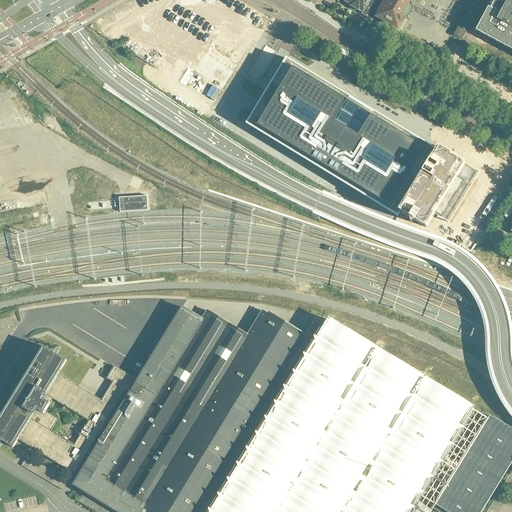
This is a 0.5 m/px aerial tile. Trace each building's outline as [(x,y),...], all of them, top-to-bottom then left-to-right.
[(377,1),(375,0),(354,0),(352,5),(351,5),(353,6),(352,7),(367,17),(377,1)] [(389,29),(399,35),(402,30),(403,28),(406,21),(402,19),(404,16),(402,15),(408,3),(410,0),(384,0),(381,8),(380,8),(376,15),(377,15),(377,16),(382,19),(383,20),(381,24),(380,25),(380,27),(380,28),(381,30),(382,30),(384,31),(386,31),(388,30),(389,29)] [(462,40),(482,4),(474,0),(473,0),(458,28),(454,35),(462,40)] [(511,0),(490,0),(494,2),(491,8),(488,7),(475,31),(511,51),(511,0)] [(403,28),(399,35),(434,55),(438,49),(403,28)] [(435,150),(424,143),(411,135),(367,108),(365,107),(363,106),(335,89),(287,59),(267,91),(262,100),(258,107),(254,113),(247,125),(252,129),(337,180),(398,217),(400,213),(406,216),(422,226),(424,227),(428,230),(441,237),(448,225),(450,221),(474,182),(481,172),(457,158),(446,151),(449,146),(449,147),(452,142),(453,137),(449,132),(444,131),(439,135),(438,136),(435,135),(428,136),(426,140),(437,147),(435,150)] [(147,195),(119,197),(120,212),(148,210),(147,195)] [(496,247),(501,237),(492,231),(486,241),(496,247)] [(482,511),(511,465),(511,430),(452,393),(423,375),(322,313),(308,336),(302,332),(303,331),(272,312),(271,313),(265,310),(250,334),(210,309),(204,318),(183,305),(138,380),(114,366),(107,378),(113,382),(102,400),(58,373),(66,360),(43,346),(20,384),(15,385),(12,390),(13,395),(0,416),(0,439),(13,447),(18,439),(74,473),(126,389),(131,392),(74,485),(84,491),(78,501),(95,511),(113,511),(114,510),(117,511),(482,511)] [(68,481),(27,456),(21,465),(62,490),(68,481)]
